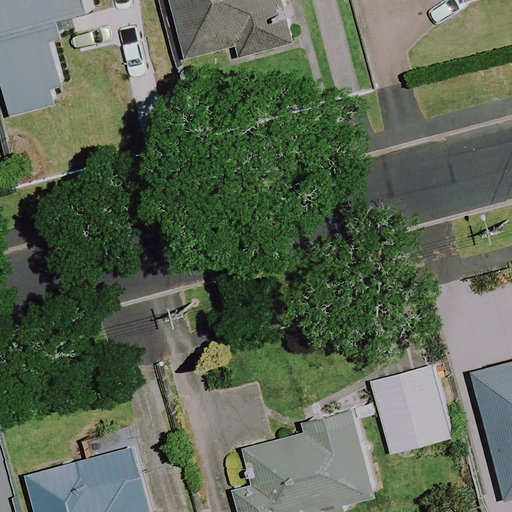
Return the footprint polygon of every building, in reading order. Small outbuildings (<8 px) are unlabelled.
[(0,0),(0,37),(20,114),(83,98),(65,25),(90,19),(84,0),(0,0)] [(174,0),(188,60),(245,47),(247,54),(292,44),(282,0),(174,0)] [(511,363),(478,372),(510,498),(511,497),(511,363)] [(456,440),(442,385),(380,400),(394,455),(456,440)] [(245,511),(340,511),(339,507),(386,494),(363,410),(306,426),(308,435),(254,450),(264,486),(240,492),(245,511)] [(163,511),(140,430),(28,462),(42,511),(163,511)]
